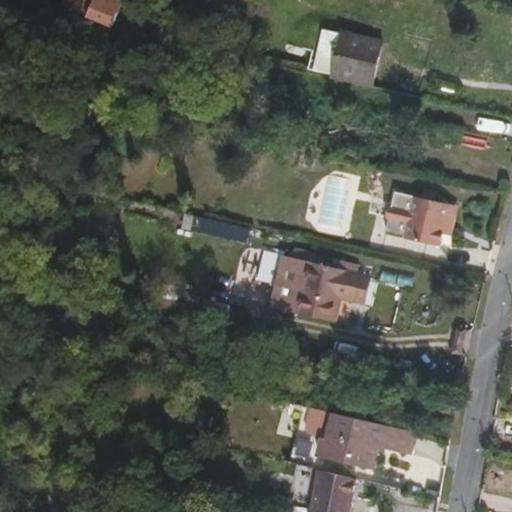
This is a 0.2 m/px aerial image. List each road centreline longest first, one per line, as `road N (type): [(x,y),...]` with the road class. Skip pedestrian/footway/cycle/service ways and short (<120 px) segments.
road 1 (track): [(8,511),(9,419),(32,286),(134,0)]
road 2 (residential): [(454,511),(511,241)]
